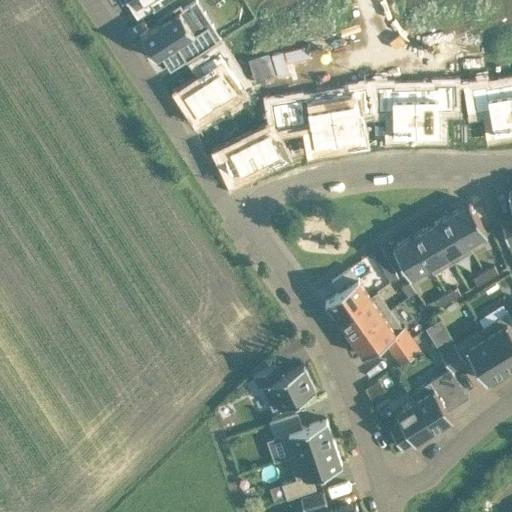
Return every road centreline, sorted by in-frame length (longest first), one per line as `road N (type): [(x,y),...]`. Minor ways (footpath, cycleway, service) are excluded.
road 1 (residential): [(233,215),(319,323),(353,396),(383,493)]
road 2 (residential): [(511,162),(322,173),(278,187),(233,215)]
road 3 (residential): [(95,0),(233,215)]
road 4 (residential): [(511,400),(430,473),(383,493)]
